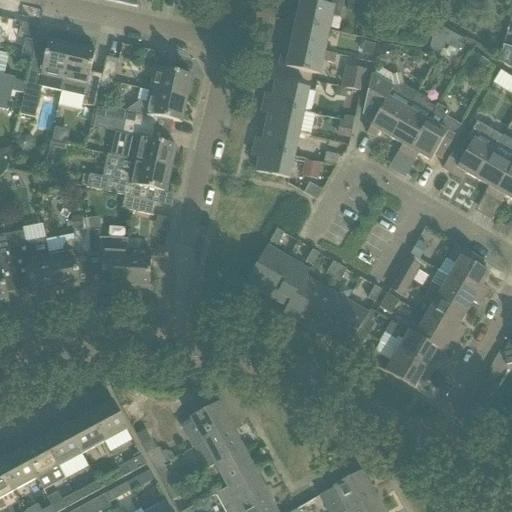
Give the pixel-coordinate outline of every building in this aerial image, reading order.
[(99,0),(136,8),(138,0),(99,0)] [(288,23),(328,31),(331,18),(340,20),(343,0),(318,0),(317,5),(300,1),(298,15),(290,13),(288,23)] [(291,46),(336,56),(324,53),(328,31),(288,23),(286,32),(293,34),(291,46)] [(21,59),(32,61),(39,27),(28,24),(21,59)] [(20,116),(35,119),(42,89),(61,93),(71,46),(48,41),(42,67),(31,64),(30,66),(28,72),(29,72),(26,84),(23,95),(24,96),(20,116)] [(361,54),(361,55),(373,57),(373,56),(375,45),(363,43),(361,54)] [(382,45),(377,59),(384,62),(394,59),(397,52),(382,45)] [(96,98),(98,90),(100,83),(88,80),(95,51),(71,46),(61,93),(83,98),(82,106),(94,109),(96,98)] [(299,72),(318,77),(322,63),(334,65),(336,56),(291,46),(288,59),(281,58),(279,68),(299,72)] [(463,72),(478,82),(489,64),(474,55),(463,72)] [(98,90),(111,93),(113,84),(114,81),(118,61),(106,58),(100,83),(98,90)] [(341,89),(362,93),(366,71),(346,67),(341,89)] [(379,133),(390,140),(417,95),(403,87),(393,89),(394,88),(388,84),(392,76),(378,68),(373,76),(370,74),(363,112),(375,119),(366,134),(375,139),(379,133)] [(149,92),(186,101),(191,77),(154,69),(149,92)] [(11,93),(23,95),(26,84),(14,81),(14,79),(0,75),(0,90),(11,93)] [(263,104),(315,116),(315,115),(303,113),(308,90),(275,83),(272,97),(265,95),(263,104)] [(336,89),(334,97),(345,99),(346,91),(336,89)] [(0,110),(7,112),(11,93),(0,90),(0,110)] [(105,119),(109,120),(123,123),(124,123),(150,130),(153,118),(181,124),(186,101),(149,92),(147,104),(139,102),(136,104),(134,114),(127,112),(126,115),(107,110),(106,117),(105,118),(105,119)] [(398,153),(406,158),(434,109),(429,105),(428,101),(417,95),(390,140),(401,146),(398,153)] [(93,116),(102,118),(105,105),(101,104),(102,100),(96,98),(94,109),(93,116)] [(265,128),(298,135),(310,138),(315,116),(263,104),(261,114),(268,116),(265,128)] [(418,156),(430,163),(434,156),(441,160),(460,126),(446,118),(449,113),(437,105),(435,109),(434,109),(406,158),(414,162),(418,156)] [(107,132),(109,121),(95,118),(93,129),(107,132)] [(339,122),(336,137),(349,140),(352,124),(339,122)] [(123,128),(122,136),(139,139),(133,163),(170,171),(176,147),(147,141),(150,130),(124,123),(123,128)] [(465,175),(476,182),(502,138),(477,123),(459,153),(454,150),(452,153),(442,170),(461,181),(465,175)] [(253,149),(293,158),(298,135),(265,128),(262,141),(255,140),(253,149)] [(484,194),(492,199),(511,165),(511,142),(510,141),(502,137),(502,138),(476,182),(488,188),(484,194)] [(255,173),(288,180),(293,158),(253,149),(251,158),(258,160),(255,173)] [(325,153),(323,164),(336,167),(338,156),(325,153)] [(124,198),(149,203),(152,191),(165,194),(170,171),(133,163),(107,156),(102,179),(84,175),(81,187),(124,197),(124,198)] [(304,162),(301,178),(317,181),(320,166),(304,162)] [(504,198),(511,202),(511,165),(492,199),(501,204),(504,198)] [(309,184),(303,194),(316,201),(321,191),(309,184)] [(121,210),(152,217),(155,204),(149,203),(124,198),(121,210)] [(82,217),(71,218),(72,232),(73,231),(74,233),(86,232),(85,221),(82,222),(82,217)] [(99,219),(88,220),(89,232),(100,231),(99,219)] [(276,230),(269,242),(277,247),(283,235),(276,230)] [(99,231),(86,232),(87,257),(88,257),(88,259),(102,259),(102,268),(101,288),(124,289),(126,251),(127,241),(110,240),(100,240),(99,231)] [(49,255),(48,256),(48,257),(52,278),(53,280),(53,282),(55,293),(79,288),(75,269),(73,260),(87,257),(86,232),(74,233),(74,242),(70,241),(65,244),(63,248),(63,253),(49,255)] [(23,233),(4,236),(5,237),(11,262),(24,260),(28,278),(30,289),(30,290),(32,297),(33,297),(55,293),(53,282),(53,280),(52,278),(48,257),(48,256),(49,255),(46,242),(46,241),(46,240),(25,244),(24,237),(23,233)] [(5,237),(0,237),(0,265),(11,262),(5,237)] [(418,241),(410,256),(419,261),(427,247),(418,241)] [(447,278),(483,299),(488,290),(482,287),(489,275),(482,271),(485,264),(456,247),(448,261),(455,265),(447,278)] [(245,284),(266,296),(287,260),(266,248),(245,284)] [(126,251),(124,289),(148,291),(150,253),(126,251)] [(305,263),(312,267),(319,255),(312,251),(305,263)] [(266,296),(286,308),(305,279),(309,272),(287,260),(266,296)] [(398,276),(410,283),(418,269),(406,262),(398,276)] [(325,275),(332,279),(339,267),(332,263),(325,275)] [(332,279),(339,283),(346,271),(339,267),(332,279)] [(472,303),(478,307),(483,299),(447,278),(440,274),(437,272),(431,284),(432,285),(427,293),(465,315),(472,303)] [(390,289),(402,297),(410,283),(398,276),(390,289)] [(283,315),(304,327),(325,290),(305,279),(286,308),(283,315)] [(367,299),(374,303),(381,291),(374,287),(367,299)] [(304,327),(325,339),(346,303),(325,290),(304,327)] [(424,317),(460,339),(465,330),(459,326),(465,315),(427,293),(423,300),(432,305),(424,317)] [(378,309),(390,316),(398,302),(386,295),(378,309)] [(325,339),(346,351),(353,340),(358,331),(367,315),(346,303),(325,339)] [(436,351),(442,354),(449,343),(455,346),(460,339),(424,317),(418,329),(408,323),(403,330),(391,323),(390,324),(436,351)] [(396,353),(431,374),(436,365),(430,362),(436,351),(390,324),(385,334),(396,342),(398,339),(402,341),(396,353)] [(367,337),(358,331),(353,340),(359,343),(364,342),(367,337)] [(511,337),(503,354),(506,366),(511,364),(511,337)] [(374,353),(368,364),(413,390),(420,378),(426,382),(431,374),(396,353),(381,345),(375,354),(374,353)] [(466,408),(477,414),(494,387),(482,380),(466,408)] [(88,415),(104,443),(127,431),(111,403),(88,415)] [(189,421),(202,444),(230,429),(218,406),(189,421)] [(66,428),(81,456),(104,443),(88,415),(66,428)] [(43,440),(59,468),(81,456),(66,428),(43,440)] [(230,429),(202,444),(193,449),(206,471),(214,467),(243,451),(230,429)] [(136,436),(142,447),(152,441),(146,431),(136,436)] [(21,452),(36,480),(59,468),(43,440),(21,452)] [(142,447),(155,470),(162,465),(174,460),(171,454),(166,451),(161,454),(158,449),(156,450),(152,441),(142,447)] [(214,467),(226,489),(255,474),(243,451),(214,467)] [(0,463),(0,467),(14,492),(36,480),(21,452),(0,463)] [(141,458),(130,464),(134,472),(146,466),(141,458)] [(155,470),(166,490),(174,486),(162,465),(155,470)] [(0,499),(14,492),(0,467),(0,499)] [(216,495),(224,511),(237,511),(267,496),(255,474),(226,489),(227,490),(216,495)] [(321,495),(329,511),(345,511),(374,497),(361,474),(321,495)] [(108,476),(96,483),(100,491),(113,484),(108,476)] [(125,484),(130,492),(140,486),(135,479),(125,484)] [(86,488),(84,489),(88,497),(90,496),(100,491),(96,483),(86,488)] [(125,484),(115,489),(120,497),(130,492),(125,484)] [(166,490),(172,502),(180,498),(174,486),(166,490)] [(56,494),(46,499),(51,507),(60,501),(56,494)] [(237,511),(275,511),(267,496),(237,511)] [(381,511),(374,497),(345,511),(381,511)] [(61,502),(51,507),(53,511),(60,511),(65,510),(67,509),(63,501),(61,502)] [(82,511),(99,511),(94,501),(80,508),(82,511)]
